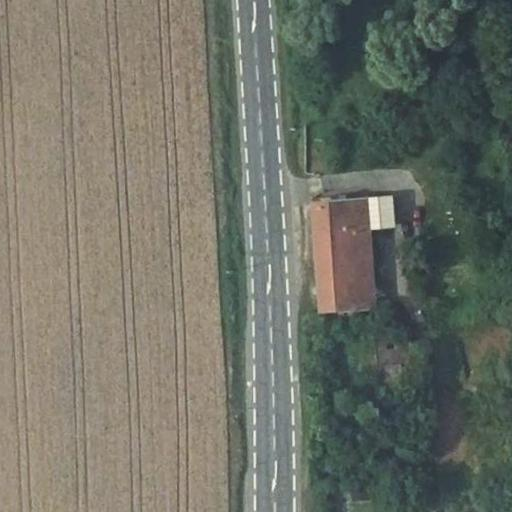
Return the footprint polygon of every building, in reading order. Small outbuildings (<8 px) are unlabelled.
[(372,306),(366,227),(392,225),(389,197),(310,203),(318,310),(354,308),(372,306)] [(355,319),(354,308),(318,310),(319,321),(355,319)] [(410,364),(409,349),(386,350),(385,341),(373,342),(376,367),(377,367),(400,365),(410,364)] [(376,367),(373,342),(352,345),(354,369),(376,367)] [(401,382),(400,365),(377,367),(378,384),(375,384),(377,403),(394,403),(393,383),(401,382)] [(335,500),(334,487),(318,488),(319,502),(335,500)]
